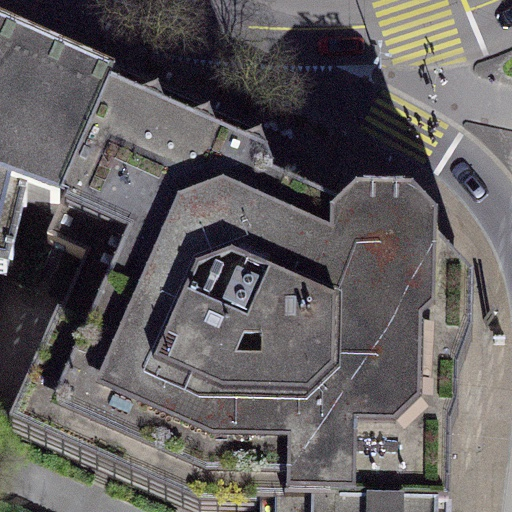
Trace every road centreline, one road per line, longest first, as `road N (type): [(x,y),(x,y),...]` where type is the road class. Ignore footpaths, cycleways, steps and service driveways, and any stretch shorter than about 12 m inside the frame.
road 1 (primary): [(511,219),(452,153),(214,29)]
road 2 (secondary): [(507,0),(462,16),(313,40),(214,29)]
